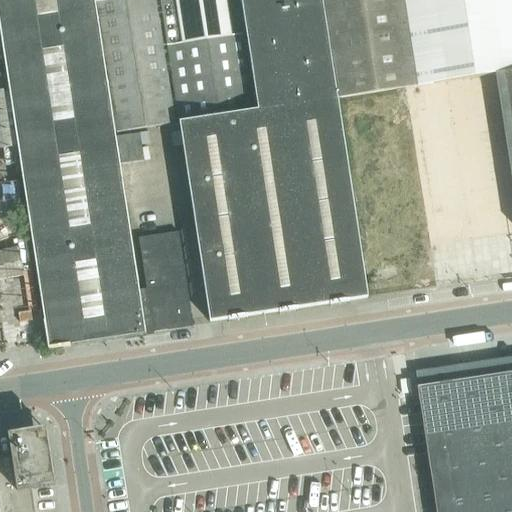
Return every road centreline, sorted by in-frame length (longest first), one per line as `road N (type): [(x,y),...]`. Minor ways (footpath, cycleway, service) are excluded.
road 1 (unclassified): [(67,380),(511,314)]
road 2 (secondary): [(87,511),(67,380)]
